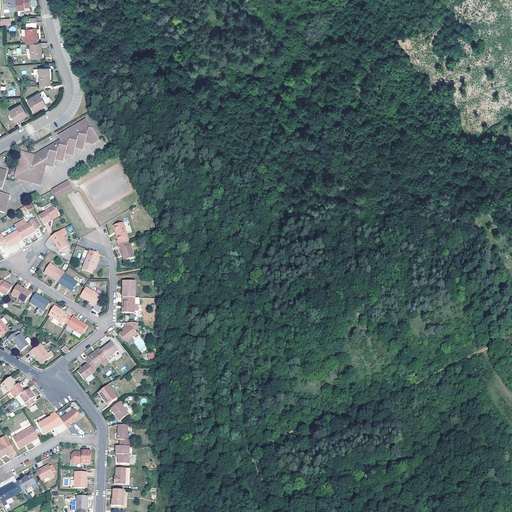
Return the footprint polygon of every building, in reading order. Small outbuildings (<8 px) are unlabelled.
[(9,10),(17,9),(16,0),(3,0),(4,8),(9,8),(9,10)] [(16,0),(17,9),(25,8),(25,7),(30,6),(29,0),(16,0)] [(26,34),(26,44),(37,43),(37,28),(25,29),(26,34)] [(37,43),(26,44),(27,49),(30,48),(31,59),(42,58),(41,43),(37,43)] [(39,77),(40,85),(51,84),(49,68),(39,68),(39,69),(39,77)] [(44,91),(39,93),(46,104),(50,101),(44,91)] [(39,93),(27,100),(33,111),(46,104),(39,93)] [(21,104),(9,111),(14,120),(21,116),(22,118),(28,115),(21,104)] [(34,155),(22,152),(15,178),(40,185),(46,165),(53,167),(56,159),(64,161),(66,153),(73,155),(76,148),(83,150),(86,142),(93,144),(99,140),(86,118),(58,135),(61,140),(61,142),(56,145),(55,143),(41,151),(42,153),(37,156),(34,155)] [(0,211),(5,213),(10,196),(0,192),(0,188),(2,189),(5,180),(7,171),(5,171),(0,169),(0,211)] [(73,189),(68,181),(52,190),(56,198),(73,189)] [(39,216),(44,225),(51,221),(50,220),(57,215),(57,214),(58,213),(55,207),(53,207),(52,207),(45,211),(45,212),(39,216)] [(18,229),(17,229),(17,231),(22,239),(36,231),(35,230),(39,228),(38,227),(41,226),(36,218),(34,219),(30,221),(31,222),(26,224),(18,229)] [(16,225),(18,229),(26,224),(24,220),(16,225)] [(129,242),(129,241),(123,223),(114,226),(118,241),(117,241),(118,245),(129,242)] [(22,239),(17,231),(4,239),(3,236),(0,237),(0,242),(3,248),(8,245),(9,248),(23,240),(22,239)] [(60,231),(51,237),(60,251),(61,251),(67,247),(68,246),(60,231)] [(129,245),(129,242),(118,245),(119,249),(120,249),(122,255),(124,255),(126,260),(134,258),(130,245),(129,245)] [(88,254),(82,269),(92,273),(94,269),(96,263),(98,263),(99,259),(98,259),(100,255),(91,251),(89,255),(88,254)] [(64,274),(64,273),(50,264),(44,273),(59,282),(64,274)] [(78,283),(64,274),(59,282),(58,283),(72,292),(74,290),(76,291),(78,288),(76,286),(78,283)] [(0,280),(0,292),(6,296),(12,287),(5,282),(4,283),(1,282),(0,280)] [(125,289),(125,298),(134,298),(135,298),(136,281),(123,281),(123,289),(125,289)] [(24,289),(18,285),(12,295),(25,303),(31,294),(23,290),(24,289)] [(101,297),(86,287),(80,296),(90,302),(91,303),(92,305),(94,307),(101,297)] [(36,294),(30,303),(44,312),(50,303),(36,294)] [(125,298),(123,298),(123,302),(124,302),(124,308),(123,308),(122,313),(134,313),(134,298),(125,298)] [(60,309),(54,305),(48,315),(54,318),(52,322),(57,325),(59,323),(62,325),(64,322),(68,316),(64,314),(60,311),(60,309)] [(68,325),(67,326),(82,335),(88,326),(76,319),(76,318),(73,316),(72,318),(68,325)] [(9,331),(0,319),(0,337),(0,338),(9,331)] [(137,323),(127,323),(127,326),(128,328),(123,331),(119,334),(126,342),(127,341),(137,334),(134,331),(139,328),(139,324),(137,323)] [(16,332),(8,338),(10,342),(13,340),(21,351),(29,345),(20,334),(19,336),(16,332)] [(112,342),(101,351),(107,359),(118,351),(112,342)] [(48,354),(40,344),(31,351),(33,354),(34,354),(43,364),(51,357),(48,354)] [(88,364),(92,369),(95,366),(96,367),(102,362),(105,365),(109,362),(107,359),(101,351),(99,349),(89,357),(89,358),(85,361),(88,364)] [(118,351),(107,359),(109,362),(110,363),(122,354),(118,351)] [(85,380),(94,372),(92,369),(88,364),(77,371),(84,380),(85,380)] [(88,383),(95,378),(92,374),(85,379),(88,383)] [(1,384),(7,392),(9,391),(17,386),(11,378),(1,384)] [(20,395),(24,392),(19,384),(17,386),(9,391),(15,399),(20,395)] [(108,385),(99,392),(104,398),(103,399),(108,405),(117,398),(108,385)] [(35,397),(29,389),(24,392),(20,395),(29,408),(35,403),(32,399),(35,397)] [(129,414),(119,402),(111,409),(116,416),(120,421),(129,414)] [(74,408),(60,419),(68,429),(71,426),(70,425),(75,421),(80,417),(74,408)] [(51,417),(38,424),(43,433),(52,428),(52,430),(57,427),(51,417)] [(119,446),(130,446),(130,440),(127,440),(128,425),(118,425),(118,439),(120,440),(119,446)] [(32,442),(39,438),(33,427),(13,438),(19,447),(31,440),(32,442)] [(31,440),(19,447),(19,449),(32,442),(31,440)] [(15,451),(9,441),(0,446),(0,457),(1,457),(7,453),(8,455),(15,451)] [(129,455),(130,446),(119,446),(116,446),(115,457),(119,458),(118,463),(135,464),(136,455),(129,455)] [(82,451),(82,452),(82,453),(80,453),(80,452),(75,451),(72,454),(71,460),(74,463),(90,464),(91,451),(82,451)] [(36,472),(41,481),(53,474),(49,466),(44,469),(43,468),(36,472)] [(129,485),(130,468),(116,468),(116,476),(116,480),(114,480),(114,484),(129,485)] [(87,472),(75,472),(74,488),(86,488),(86,480),(86,481),(87,472)] [(24,478),(17,482),(22,491),(36,484),(32,475),(25,479),(24,478)] [(0,498),(2,502),(6,500),(19,493),(18,492),(21,490),(18,483),(14,484),(14,483),(0,490),(0,498)] [(123,502),(123,490),(113,490),(113,497),(114,497),(114,500),(112,500),(112,506),(121,506),(121,502),(123,502)] [(88,496),(77,496),(76,511),(85,511),(86,507),(87,507),(88,496)]
